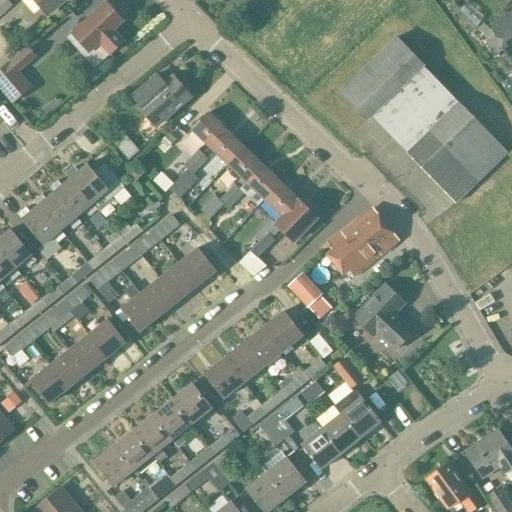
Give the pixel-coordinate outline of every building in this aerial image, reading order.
[(0,0),(0,16),(12,6),(7,0),(0,0)] [(66,0),(33,0),(47,16),(66,0)] [(106,2),(72,34),(90,53),(100,43),(110,54),(124,41),(114,30),(124,21),(106,2)] [(511,60),(511,11),(488,25),(509,62),(511,60)] [(459,102),(424,67),(425,65),(421,61),(410,49),(396,36),(338,93),(366,123),(372,117),(406,153),(455,205),(509,153),(459,102)] [(421,38),(410,49),(421,61),(432,50),(421,38)] [(0,71),(0,88),(12,103),(31,87),(10,63),(0,71)] [(192,96),(174,75),(164,83),(157,75),(132,96),(156,125),(165,117),(166,119),(192,96)] [(210,148),(226,131),(208,113),(191,129),(210,148)] [(158,145),(167,152),(179,137),(170,130),(158,145)] [(228,165),(245,148),(226,131),(210,148),(228,165)] [(128,160),(139,151),(124,133),(113,143),(128,160)] [(246,182),(263,165),(245,148),(228,165),(246,182)] [(201,166),(208,159),(198,150),(190,158),(190,159),(194,164),(195,163),(196,162),(201,166)] [(192,176),(194,174),(200,167),(201,166),(196,162),(195,163),(194,164),(190,159),(182,167),(186,170),(192,176)] [(74,167),(66,174),(69,179),(92,204),(97,210),(105,204),(125,187),(105,164),(94,173),(87,164),(78,172),(74,167)] [(145,171),(138,164),(127,173),(135,181),(145,171)] [(264,200),(281,183),(263,165),(246,182),(264,200)] [(180,199),(181,199),(199,179),(194,174),(192,176),(186,170),(169,188),(180,199)] [(50,187),(54,192),(76,217),(85,210),(90,216),(97,210),(92,204),(69,179),(62,185),(58,181),(50,187)] [(283,217),(299,201),(281,183),(264,200),(283,217)] [(238,200),(245,193),(236,184),(227,193),(232,197),(233,196),(238,200)] [(34,201),(38,206),(60,231),(68,224),(73,230),(81,223),(76,217),(54,192),(46,199),(42,194),(34,201)] [(220,200),(225,204),(229,209),(236,202),(238,200),(233,196),(232,197),(227,193),(220,200)] [(219,200),(215,196),(201,211),(210,220),(225,204),(220,200),(219,200)] [(299,201),(283,217),(276,224),(280,229),(294,242),(318,218),(299,201)] [(18,214),(22,219),(44,245),(52,237),(57,243),(65,237),(60,231),(38,206),(30,212),(26,208),(18,214)] [(328,243),(354,276),(398,241),(397,240),(398,239),(374,209),(372,210),(371,209),(328,243)] [(180,226),(172,215),(153,231),(161,241),(180,226)] [(255,236),(260,241),(268,234),(272,238),(280,229),(276,224),(271,220),(264,227),(255,236)] [(143,232),(137,224),(120,237),(126,245),(143,232)] [(16,268),(23,262),(28,267),(36,260),(10,229),(1,236),(0,235),(0,250),(15,269),(16,268)] [(134,246),(142,256),(161,241),(153,231),(134,246)] [(248,253),(260,241),(255,236),(243,248),(248,253)] [(120,237),(103,251),(109,258),(126,245),(120,237)] [(114,261),(122,272),(142,256),(134,246),(114,261)] [(178,263),(197,287),(217,271),(198,247),(178,263)] [(21,274),(16,268),(15,269),(0,250),(0,281),(8,275),(12,281),(21,274)] [(87,263),(93,271),(109,258),(103,251),(87,263)] [(266,266),(250,251),(239,263),(253,276),(266,266)] [(114,261),(90,280),(98,291),(122,272),(114,261)] [(64,281),(70,289),(93,271),(87,263),(64,281)] [(159,278),(178,302),(197,287),(178,263),(159,278)] [(307,307),(308,307),(319,319),(332,308),(321,296),(322,295),(302,273),(288,287),(307,307)] [(178,302),(159,278),(140,294),(158,317),(178,302)] [(64,281),(41,299),(47,307),(70,289),(64,281)] [(414,330),(396,312),(405,303),(406,302),(386,283),(385,284),(356,315),(355,315),(354,316),(375,335),(375,334),(377,332),(395,349),(414,330)] [(120,309),(139,333),(158,317),(140,294),(132,284),(124,291),(131,300),(120,309)] [(70,312),(70,311),(90,296),(82,287),(62,302),(70,312)] [(41,299),(25,312),(31,320),(47,307),(41,299)] [(43,317),(51,327),(55,332),(74,316),(70,311),(70,312),(62,302),(43,317)] [(284,351),(304,335),(284,310),(264,326),(284,351)] [(31,320),(25,312),(8,325),(14,333),(31,320)] [(24,333),(32,342),(51,327),(43,317),(24,333)] [(88,335),(107,358),(126,342),(108,319),(88,335)] [(8,325),(0,331),(0,344),(14,333),(8,325)] [(264,367),(284,351),(264,326),(244,342),(264,367)] [(32,342),(24,333),(4,348),(12,358),(32,342)] [(69,350),(87,373),(107,358),(88,335),(69,350)] [(332,351),(318,335),(310,342),(324,358),(332,351)] [(244,383),(264,367),(244,342),(224,358),(244,383)] [(50,365),(68,388),(87,373),(69,350),(50,365)] [(333,367),(350,389),(368,375),(348,355),(333,367)] [(224,358),(204,374),(223,399),(244,383),(224,358)] [(302,375),(308,382),(327,367),(321,360),(302,375)] [(68,388),(50,365),(30,381),(48,404),(68,388)] [(302,375),(282,391),(288,398),(308,382),(302,375)] [(300,393),(307,401),(322,390),(315,381),(300,393)] [(173,399),(193,423),(213,408),(193,383),(173,399)] [(282,391),(262,407),(268,414),(288,398),(282,391)] [(341,413),(361,438),(381,422),(361,397),(357,391),(352,391),(334,405),(341,413)] [(193,423),(173,399),(153,414),(173,439),(172,440),(178,448),(186,442),(180,434),(193,423)] [(242,412),(232,419),(243,433),(268,414),(262,407),(247,419),(242,412)] [(268,419),(285,439),(294,432),(278,411),(268,419)] [(0,412),(0,442),(14,430),(0,412)] [(321,429),(341,453),(361,438),(341,413),(321,429)] [(160,449),(172,440),(173,439),(153,414),(133,430),(153,455),(152,456),(159,464),(167,457),(160,449)] [(285,439),(268,419),(258,427),(274,447),(285,439)] [(211,446),(217,454),(240,435),(234,428),(211,446)] [(341,453),(321,429),(301,445),(321,469),(341,453)] [(483,479),(499,468),(504,476),(511,471),(511,450),(498,429),(464,451),(483,479)] [(133,430),(113,446),(133,471),(136,476),(145,469),(141,464),(152,456),(153,455),(133,430)] [(133,471),(113,446),(93,462),(113,487),(133,471)] [(217,454),(211,446),(191,462),(197,469),(217,454)] [(213,462),(229,484),(240,475),(223,454),(213,462)] [(286,457),(266,473),(286,498),(306,482),(286,457)] [(171,478),(177,485),(197,469),(191,462),(171,478)] [(229,484),(213,462),(203,470),(220,491),(229,484)] [(449,463),(426,480),(447,509),(460,500),(468,511),(470,511),(483,503),(473,488),(470,491),(449,463)] [(177,485),(171,478),(170,478),(166,473),(146,488),(157,501),(177,485)] [(267,511),(286,498),(266,473),(246,489),(264,511),(267,511)] [(185,485),(165,501),(171,509),(191,493),(185,485)] [(76,511),(80,509),(61,487),(33,510),(34,511),(76,511)] [(143,511),(157,501),(146,488),(131,500),(122,490),(114,497),(123,507),(127,511),(143,511)] [(511,511),(511,506),(500,489),(486,498),(495,511),(511,511)] [(217,511),(239,511),(231,501),(217,511)]
